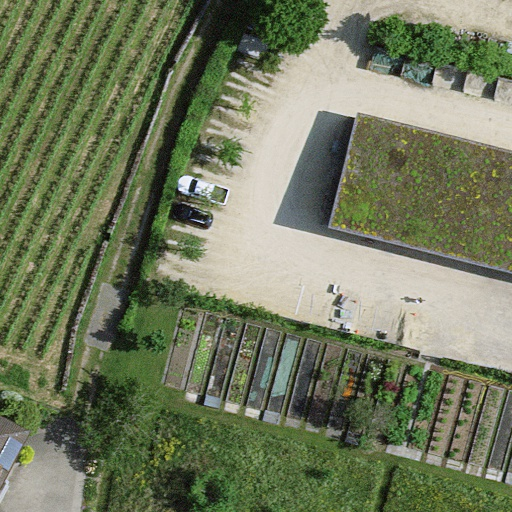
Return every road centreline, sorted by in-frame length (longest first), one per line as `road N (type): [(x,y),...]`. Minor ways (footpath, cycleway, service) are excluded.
road 1 (unclassified): [(58,511),(107,295),(136,218)]
road 2 (track): [(136,218),(237,0)]
